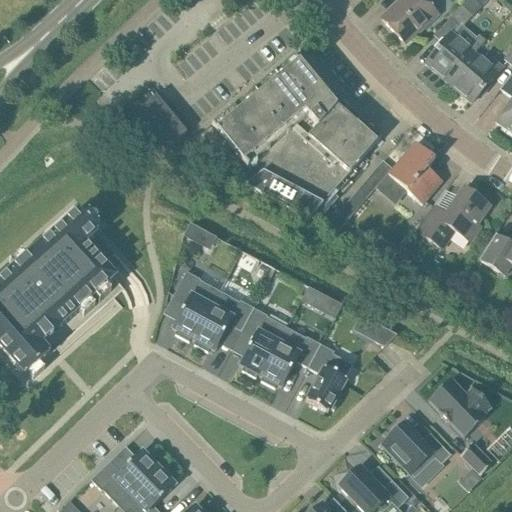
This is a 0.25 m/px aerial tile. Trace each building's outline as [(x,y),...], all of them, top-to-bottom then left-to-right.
[(403,0),(404,0),(381,22),(403,45),(416,33),(417,35),(437,16),(424,3),(426,0),(403,0)] [(469,0),(451,19),(460,28),(462,30),(463,29),(483,8),(474,0),(469,0)] [(425,66),(448,86),(474,56),(484,43),(478,38),(476,40),(463,29),(462,30),(460,28),(452,37),(451,36),(425,66)] [(511,68),(511,51),(503,63),(511,68)] [(474,56),(448,86),(471,106),(497,75),(502,70),(492,61),(486,66),(474,56)] [(180,154),(179,154),(180,154),(182,155),(315,226),(338,199),(333,194),(380,140),(339,104),(335,109),(294,59),(211,128),(195,141),(180,154)] [(511,100),(496,125),(511,135),(511,72),(499,92),(511,100)] [(127,121),(172,146),(186,135),(155,98),(127,121)] [(388,178),(421,207),(441,184),(426,171),(433,163),(415,147),(388,178)] [(324,231),(333,239),(391,171),(382,163),(324,231)] [(477,228),(489,209),(463,192),(446,217),(433,208),(416,233),(442,252),(454,234),(470,245),(480,230),(477,228)] [(0,342),(1,344),(0,344),(0,350),(25,379),(50,358),(38,344),(41,341),(46,346),(53,339),(49,334),(56,328),(59,332),(116,282),(86,248),(99,237),(80,215),(39,251),(40,252),(33,258),(32,257),(0,284),(0,342)] [(190,226),(184,238),(198,245),(204,233),(190,226)] [(494,237),(485,252),(479,262),(504,278),(511,267),(511,238),(508,245),(494,237)] [(382,247),(378,259),(391,264),(395,252),(382,247)] [(219,294),(200,283),(200,282),(186,274),(173,298),(186,305),(172,331),(177,333),(175,337),(189,345),(191,341),(193,342),(219,294)] [(467,288),(459,301),(472,308),(479,296),(467,288)] [(308,289),(301,302),(318,312),(325,298),(308,289)] [(240,304),(239,305),(219,294),(193,342),(196,343),(194,347),(208,355),(210,351),(214,354),(228,328),(241,334),(253,311),(240,304)] [(241,334),(253,341),(239,367),(244,370),(242,373),(256,381),(258,377),(260,379),(286,330),(266,319),(267,318),(253,311),(241,334)] [(381,328),(373,342),(385,348),(397,337),(394,335),(381,328)] [(260,379),(262,380),(260,383),(275,391),(277,387),(281,390),(295,364),(307,370),(320,347),(307,340),(306,341),(286,330),(260,379)] [(306,403),(328,415),(330,411),(334,413),(341,398),(338,396),(346,382),(344,381),(352,367),(332,357),(333,354),(320,347),(307,370),(320,377),(306,403)] [(472,391),(465,398),(450,382),(428,403),(440,415),(439,415),(449,426),(450,425),(464,440),(486,420),(483,417),(490,410),(472,391)] [(421,445),(404,427),(402,429),(399,426),(388,437),(391,440),(382,448),(414,481),(435,461),(440,466),(450,457),(430,436),(421,445)] [(492,467),(473,446),(461,458),(479,478),(492,467)] [(159,466),(148,455),(145,457),(141,454),(120,474),(110,464),(111,463),(90,482),(102,494),(103,493),(118,509),(158,471),(156,469),(159,466)] [(156,511),(153,509),(175,488),(171,485),(174,482),(163,470),(160,473),(158,471),(118,509),(121,511),(156,511)] [(339,489),(361,511),(384,511),(392,505),(397,511),(408,500),(392,483),(382,493),(359,470),(339,489)] [(471,472),(459,484),(467,493),(480,480),(471,472)]
